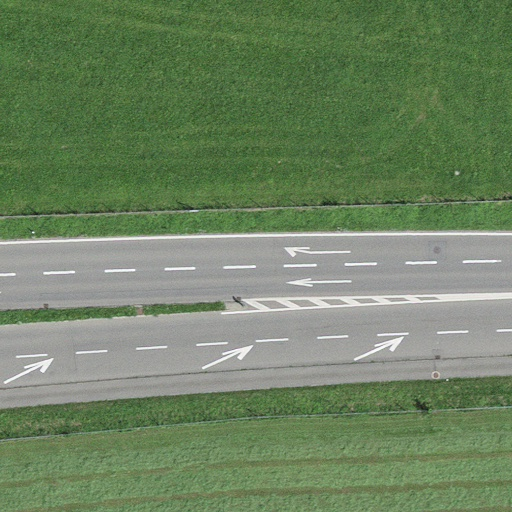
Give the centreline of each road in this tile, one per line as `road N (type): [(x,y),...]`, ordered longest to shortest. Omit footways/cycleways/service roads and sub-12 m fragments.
road 1 (secondary): [(0,343),(220,327),(324,304)]
road 2 (secondary): [(324,304),(216,287),(0,295)]
road 3 (secondary): [(324,304),(511,300)]
